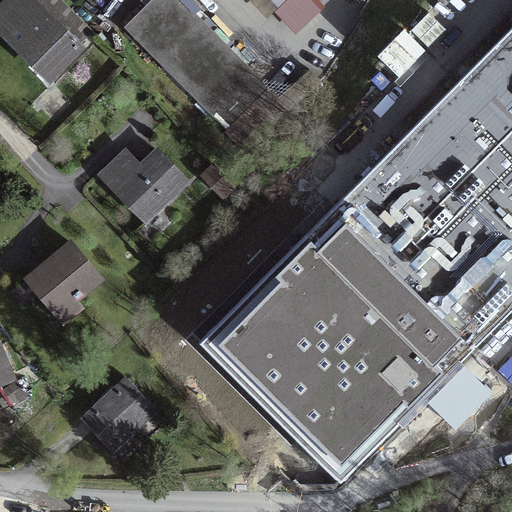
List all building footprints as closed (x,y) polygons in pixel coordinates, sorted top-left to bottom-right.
[(62,0),(0,0),(0,26),(48,76),(93,31),(62,0)] [(228,127),(253,101),(239,87),(255,72),(182,0),(149,0),(125,24),(228,127)] [(511,25),(305,233),(447,374),(511,308),(511,25)] [(123,154),(102,174),(145,219),(186,180),(157,149),(137,168),(123,154)] [(229,180),(213,164),(202,174),(218,190),(229,180)] [(67,244),(10,293),(24,308),(38,296),(64,325),(81,310),(73,301),(98,279),(67,244)] [(0,381),(10,378),(0,350),(0,381)] [(120,436),(123,440),(151,414),(125,384),(81,424),(105,450),(120,436)]
